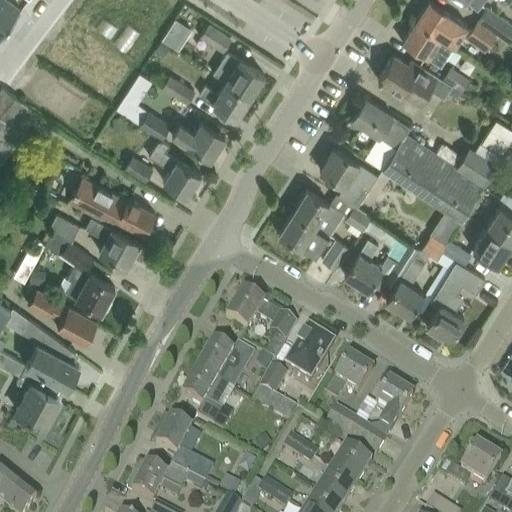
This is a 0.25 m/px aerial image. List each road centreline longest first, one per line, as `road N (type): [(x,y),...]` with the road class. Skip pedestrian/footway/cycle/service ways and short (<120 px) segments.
road 1 (residential): [(64,511),(214,243)]
road 2 (residential): [(458,392),(214,243)]
road 3 (residential): [(214,243),(322,59)]
road 4 (residential): [(384,511),(458,392)]
